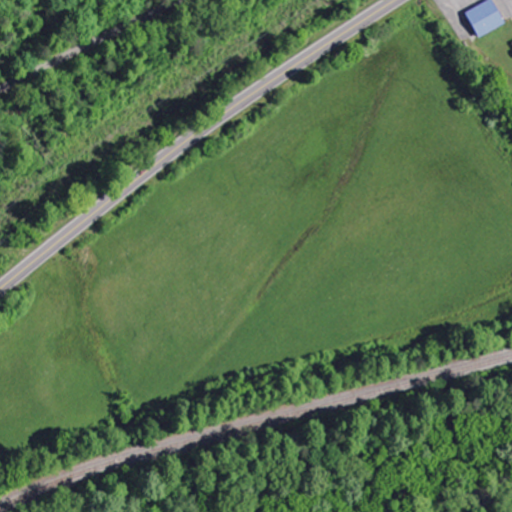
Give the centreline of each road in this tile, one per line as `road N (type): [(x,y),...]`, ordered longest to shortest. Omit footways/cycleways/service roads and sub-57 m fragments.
road 1 (secondary): [(0,290),(224,116),(396,0)]
road 2 (residential): [(0,87),(175,0)]
